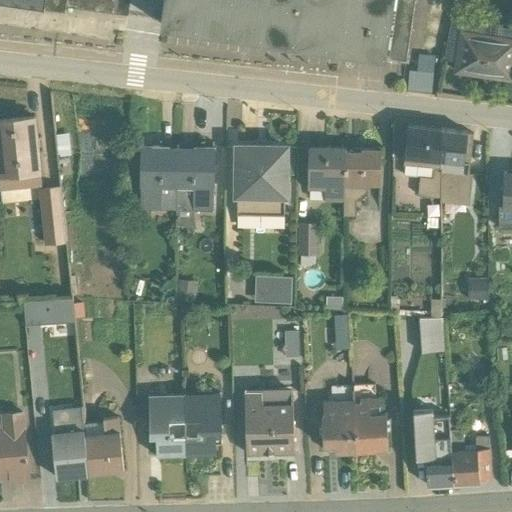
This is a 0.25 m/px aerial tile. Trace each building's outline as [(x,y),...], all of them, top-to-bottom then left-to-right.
[(14,0),(65,7),(65,3),(127,12),(128,0),(14,0)] [(162,21),(162,22),(383,54),(385,44),(388,44),(387,50),(391,55),(405,57),(413,0),(164,0),(161,21),(162,21)] [(454,58),(459,25),(461,25),(462,17),(465,0),(450,0),(448,13),(451,13),(444,56),(454,58)] [(461,25),(481,28),(482,20),(462,17),(461,25)] [(511,24),(495,22),(494,30),(511,32),(511,24)] [(452,70),(511,78),(511,32),(494,30),(481,28),(461,25),(459,25),(454,58),(452,70)] [(0,185),(42,182),(34,113),(0,116),(0,185)] [(417,190),(440,192),(440,124),(408,121),(404,170),(419,172),(417,190)] [(440,192),(440,198),(469,200),(472,169),(468,169),(473,129),(467,129),(467,127),(440,124),(440,192)] [(54,131),(58,171),(70,169),(69,152),(72,152),(69,129),(54,131)] [(140,205),(176,206),(178,138),(160,137),(160,142),(154,142),(153,142),(152,143),(151,144),(150,145),(150,146),(143,146),(143,137),(141,137),(140,205)] [(178,138),(176,206),(176,222),(193,222),(194,206),(212,207),(213,138),(212,138),(212,143),(204,143),(204,138),(178,138)] [(236,209),(284,210),(285,143),(237,142),(236,209)] [(324,197),(343,198),(344,144),(309,143),(307,184),(325,185),(324,197)] [(343,198),(343,211),(355,211),(355,196),(361,196),(366,191),(367,180),(379,180),(380,144),(344,144),(343,198)] [(511,166),(502,166),(501,181),(499,180),(497,223),(511,223),(511,166)] [(60,181),(39,184),(44,240),(66,238),(63,209),(60,185),(60,181)] [(300,250),(317,250),(317,219),(299,219),(300,250)] [(253,297),(290,299),(292,273),(255,271),(253,297)] [(466,294),(488,294),(488,273),(466,273),(466,294)] [(176,296),(195,297),(197,276),(178,275),(176,296)] [(327,304),(341,304),(341,292),(327,292),(327,304)] [(25,320),(74,316),(72,294),(23,297),(25,320)] [(428,312),(440,312),(440,295),(428,295),(428,312)] [(336,345),(349,344),(347,310),(334,311),(336,345)] [(443,346),(440,312),(418,313),(421,347),(443,346)] [(292,382),(244,383),(246,450),(294,449),(292,382)] [(184,389),(186,451),(215,450),(215,432),(221,431),(220,388),(184,389)] [(155,452),(186,451),(184,389),(148,390),(149,433),(155,433),(155,452)] [(360,397),(354,397),(356,448),(375,447),(375,444),(388,444),(387,426),(390,426),(389,415),(386,415),(386,408),(380,408),(379,392),(360,393),(360,397)] [(356,448),(354,397),(354,395),(324,396),(324,409),(322,409),(322,414),(318,414),(319,421),(317,421),(318,430),(322,429),(322,442),(335,441),(335,449),(356,448)] [(450,411),(453,479),(479,477),(478,476),(491,475),(488,430),(475,431),(476,442),(464,443),(461,403),(457,404),(457,399),(449,400),(450,411)] [(426,480),(453,479),(450,411),(432,412),(431,404),(412,405),(414,452),(425,452),(426,480)] [(9,480),(30,478),(25,405),(1,407),(1,414),(0,413),(0,475),(8,475),(9,480)] [(84,429),(88,470),(124,467),(118,412),(103,413),(103,417),(85,419),(86,429),(84,429)] [(54,476),(88,473),(88,470),(84,429),(83,422),(49,426),(54,476)]
